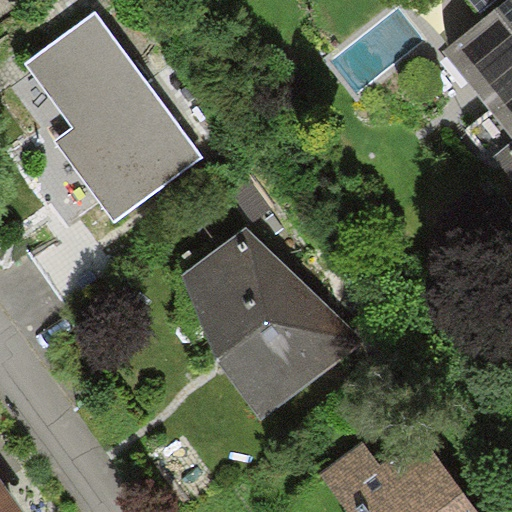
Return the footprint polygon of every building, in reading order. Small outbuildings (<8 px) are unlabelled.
[(511,0),(493,0),(427,51),(497,141),(480,153),(511,194),(511,0)] [(321,54),(348,94),(415,48),(388,9),(321,54)] [(98,16),(24,70),(69,131),(51,144),(110,226),(203,159),(98,16)] [(176,278),(208,364),(255,422),(347,343),(236,229),(176,278)] [(464,511),(390,413),(313,471),(343,511),(464,511)] [(17,511),(0,487),(0,511),(17,511)]
